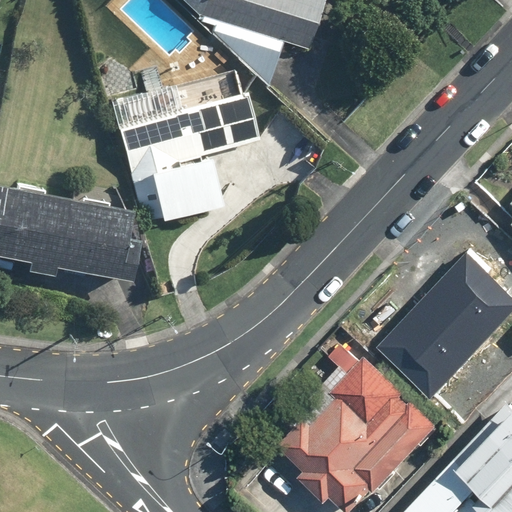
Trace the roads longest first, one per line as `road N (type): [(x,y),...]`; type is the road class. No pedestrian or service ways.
road 1 (tertiary): [(83,387),(153,378),(215,351),(295,293),(511,61)]
road 2 (tertiary): [(83,387),(108,442),(177,511)]
